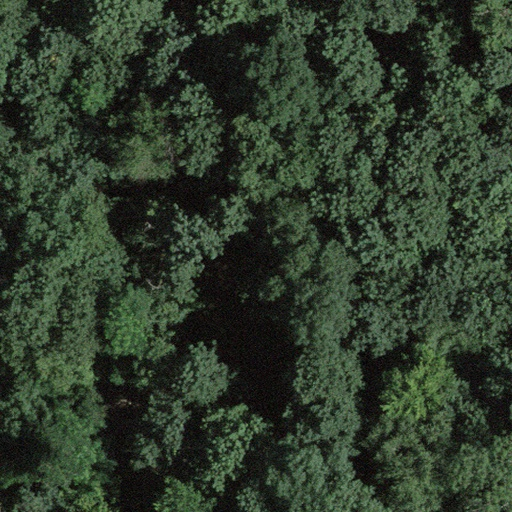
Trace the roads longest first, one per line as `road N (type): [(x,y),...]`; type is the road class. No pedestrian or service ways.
road 1 (track): [(220,511),(160,434),(0,285)]
road 2 (track): [(511,318),(283,511)]
